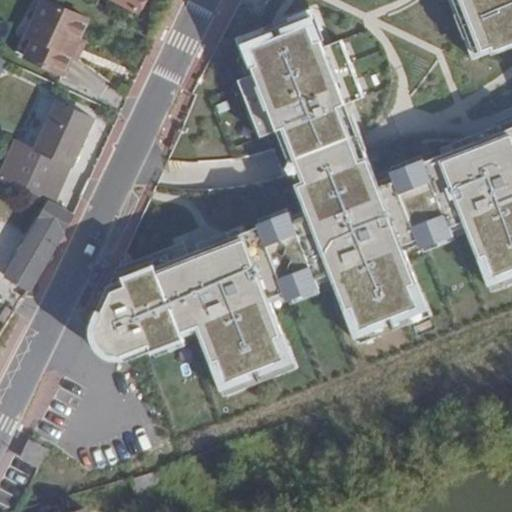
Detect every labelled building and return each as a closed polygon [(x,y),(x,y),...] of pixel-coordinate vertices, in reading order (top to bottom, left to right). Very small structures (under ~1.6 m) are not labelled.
[(71,0),(92,14),(98,5),(91,0),(71,0)] [(511,0),(452,0),(473,53),(490,46),(494,55),(511,48),(511,124),(374,179),(344,103),(363,96),(342,41),(322,48),(309,14),(236,42),(249,77),(239,81),(260,136),(271,132),(301,207),(111,282),(101,294),(95,310),(89,326),(87,339),(94,353),(105,361),(123,364),(195,335),(219,394),(296,364),(271,300),(282,296),(286,306),(321,292),(317,282),(329,277),(355,341),(432,310),(408,250),(416,247),(453,233),(464,228),(488,288),(511,279),(511,0)] [(114,0),(138,12),(144,0),(114,0)] [(105,29),(114,16),(98,5),(92,14),(90,18),(105,29)] [(28,6),(11,41),(18,45),(9,64),(57,86),(82,31),(28,6)] [(36,149),(64,161),(70,149),(77,152),(93,120),(57,104),(36,149)] [(48,203),(68,163),(36,149),(17,140),(0,175),(0,189),(30,192),(48,203)] [(70,149),(64,161),(68,163),(71,164),(77,152),(70,149)] [(30,286),(71,217),(49,203),(8,273),(30,286)] [(28,443),(21,458),(38,466),(45,450),(43,449),(28,443)] [(282,456),(190,485),(199,511),(290,483),(282,456)] [(157,467),(130,475),(141,507),(167,498),(157,467)]
